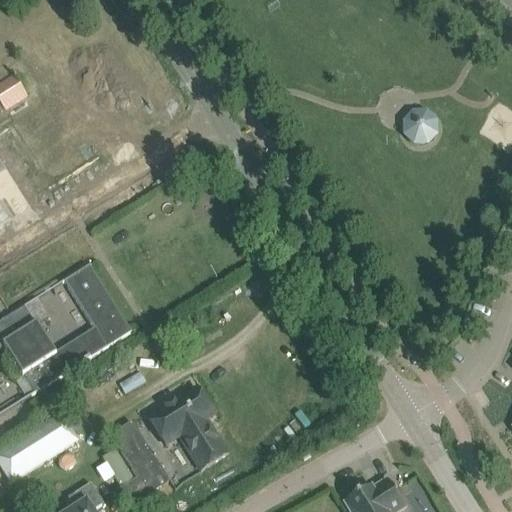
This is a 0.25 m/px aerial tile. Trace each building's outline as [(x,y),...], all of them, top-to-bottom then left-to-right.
[(0,98),(3,105),(27,91),(19,77),(0,88),(0,98)] [(402,129),(423,153),(448,130),(427,107),(402,129)] [(38,329),(5,350),(23,379),(24,378),(35,396),(132,335),(90,268),(62,285),(63,286),(64,285),(94,332),(55,356),(38,329)] [(0,352),(5,350),(38,329),(37,327),(36,327),(25,310),(29,308),(29,307),(0,324),(0,352)] [(180,440),(201,474),(228,457),(207,423),(215,418),(198,391),(179,402),(178,400),(148,419),(166,448),(180,440)] [(314,408),(284,425),(295,445),(325,428),(314,408)] [(60,414),(0,451),(0,468),(10,485),(78,443),(60,414)] [(402,511),(405,510),(388,482),(373,491),(371,489),(345,506),(348,511),(402,511)] [(94,511),(104,506),(91,486),(68,500),(75,511),(94,511)]
